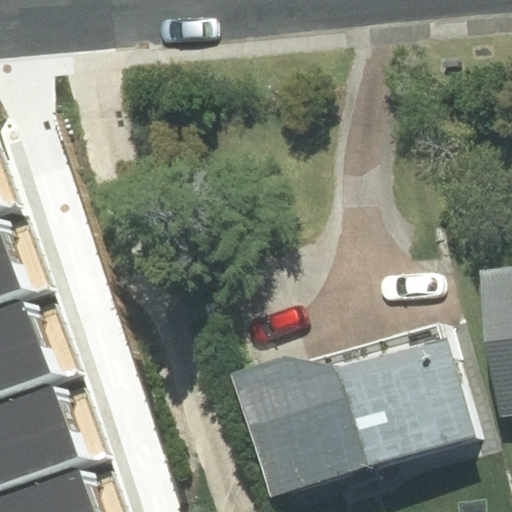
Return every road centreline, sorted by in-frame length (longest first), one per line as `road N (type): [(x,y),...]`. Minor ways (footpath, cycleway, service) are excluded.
road 1 (unknown): [(102,64),(244,511)]
road 2 (unclassified): [(0,18),(180,0)]
